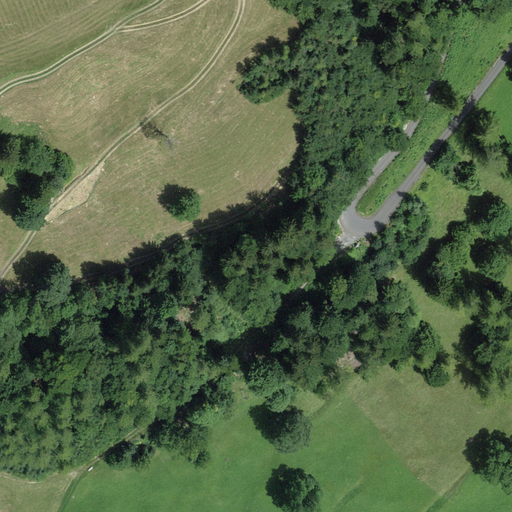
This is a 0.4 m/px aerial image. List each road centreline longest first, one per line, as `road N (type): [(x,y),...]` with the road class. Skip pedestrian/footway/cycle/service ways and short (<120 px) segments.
road 1 (unclassified): [(511,48),(380,218),(369,225),(353,220),(351,203),(419,110),(459,0)]
road 2 (track): [(357,223),(201,386),(83,470),(58,511)]
road 3 (track): [(0,91),(42,75),(160,0)]
